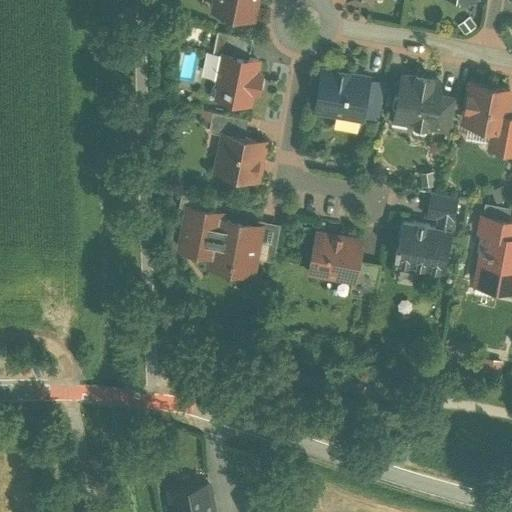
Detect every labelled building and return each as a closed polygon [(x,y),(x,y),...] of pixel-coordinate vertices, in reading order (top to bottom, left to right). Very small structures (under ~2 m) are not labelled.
[(214,0),(211,13),(250,22),(254,0),(214,0)] [(346,0),(346,4),(370,8),(371,0),(346,0)] [(220,51),(246,57),(249,42),(217,35),(214,50),(220,51)] [(246,57),(220,51),(210,97),(248,105),(249,96),(254,97),(259,75),(253,74),(256,59),(246,57)] [(372,70),(319,63),(310,120),(364,128),(372,70)] [(448,78),(397,70),(388,126),(443,133),(448,78)] [(511,113),(511,87),(468,79),(460,121),(489,126),(485,148),(511,152),(511,117),(511,118),(511,113)] [(219,133),(239,138),(243,121),(206,113),(203,130),(219,133)] [(239,138),(219,133),(211,172),(257,182),(265,143),(239,138)] [(457,208),(405,198),(392,266),(446,275),(457,208)] [(174,247),(213,256),(222,218),(224,211),(185,202),(174,247)] [(511,220),(480,215),(477,233),(484,234),(476,281),(511,288),(511,235),(509,235),(511,220)] [(262,228),(222,218),(213,256),(210,268),(250,278),(255,258),(262,228)] [(262,228),(255,258),(271,262),(278,225),(262,222),(262,228)] [(358,239),(314,231),(306,275),(350,283),(354,260),(358,239)] [(372,301),(379,265),(354,260),(350,283),(347,297),(372,301)] [(210,511),(205,484),(162,494),(166,511),(210,511)] [(249,511),(284,511),(280,489),(246,496),(249,511)]
